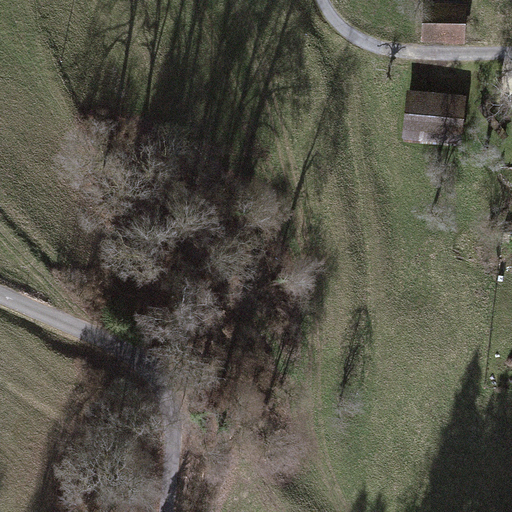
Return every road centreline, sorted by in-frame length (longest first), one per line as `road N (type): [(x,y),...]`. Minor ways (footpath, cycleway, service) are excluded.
road 1 (residential): [(164,511),(160,396),(144,375),(0,302)]
road 2 (residential): [(321,0),(349,33),(385,49),(511,54)]
